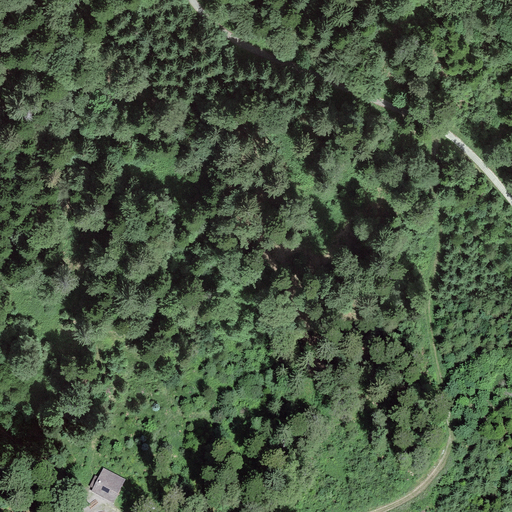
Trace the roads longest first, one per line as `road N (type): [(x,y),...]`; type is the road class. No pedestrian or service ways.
road 1 (track): [(380,511),(425,490),(446,459),(452,420),(427,318),(429,278),(443,244),(431,145),(437,128)]
road 2 (track): [(193,0),(246,48),(437,128),(511,199)]
